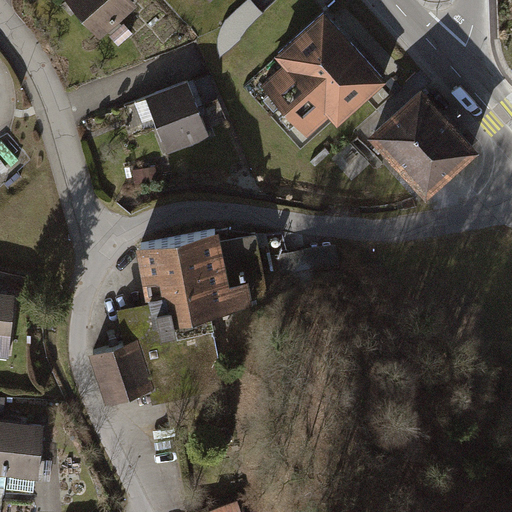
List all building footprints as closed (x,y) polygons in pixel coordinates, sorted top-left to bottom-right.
[(133,0),(66,0),(101,39),(139,6),(133,0)] [(327,10),(277,55),(285,64),(263,84),(309,136),(331,116),(340,125),(390,81),(327,10)] [(189,80),(147,96),(169,154),(211,138),(189,80)] [(426,86),(371,135),(429,199),(483,151),(426,86)] [(150,301),(119,307),(125,340),(139,336),(156,386),(151,388),(154,402),(226,387),(212,313),(255,304),(254,300),(250,280),(232,284),(223,239),(221,228),(139,244),(150,301)] [(257,232),(223,239),(232,284),(250,280),(254,300),(270,296),(265,273),(275,271),(267,232),(257,234),(257,232)] [(336,244),(277,256),(281,278),(341,266),(336,244)] [(16,295),(0,293),(0,357),(9,359),(16,295)] [(125,340),(90,352),(106,403),(151,388),(156,386),(139,336),(125,340)] [(45,425),(0,420),(0,474),(39,479),(45,425)] [(247,511),(240,491),(182,509),(183,511),(247,511)]
